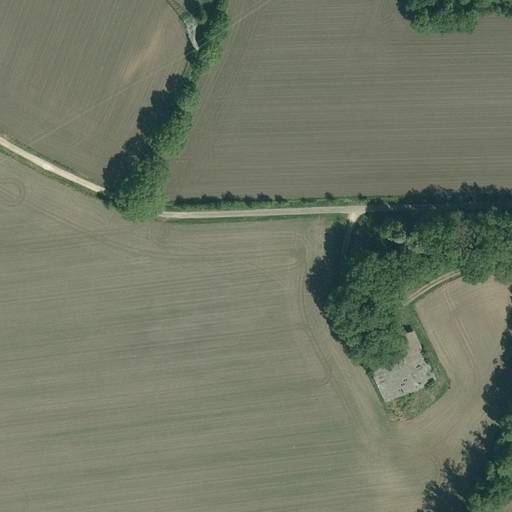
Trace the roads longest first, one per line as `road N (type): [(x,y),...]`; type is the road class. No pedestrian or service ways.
road 1 (track): [(511,205),(180,216),(56,172),(0,139)]
road 2 (track): [(356,210),(344,275),(378,301),(407,301)]
